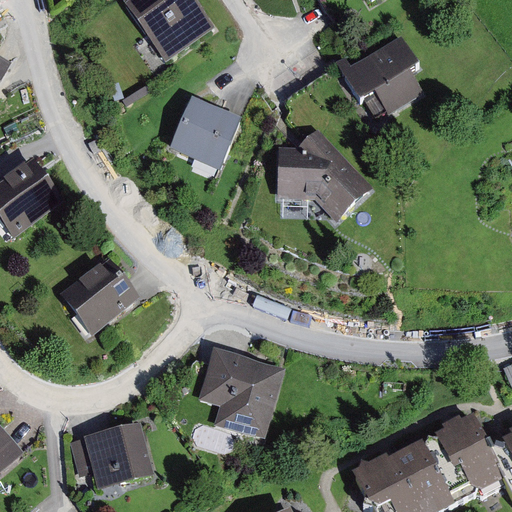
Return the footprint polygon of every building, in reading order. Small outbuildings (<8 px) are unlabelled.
[(161,76),(209,40),(179,0),(139,0),(117,17),(161,76)] [(360,0),(369,13),(387,0),(360,0)] [(369,134),(415,106),(403,86),(411,81),(393,50),(346,78),(341,69),(329,77),(352,115),(356,113),(369,134)] [(235,136),(184,114),(163,165),(214,186),(235,136)] [(511,140),(501,146),(511,169),(511,140)] [(331,239),(367,204),(314,146),(293,163),(271,162),(271,216),(309,217),(331,239)] [(0,242),(9,255),(59,219),(28,176),(0,196),(0,242)] [(85,355),(135,318),(104,276),(54,312),(85,355)] [(281,388),(208,367),(193,417),(214,423),(209,441),(261,456),(281,388)] [(0,474),(25,455),(0,425),(0,474)] [(487,503),(506,493),(511,506),(511,446),(484,461),(467,427),(363,478),(377,511),(453,511),(483,496),(487,503)] [(90,504),(148,489),(135,439),(77,455),(90,504)]
